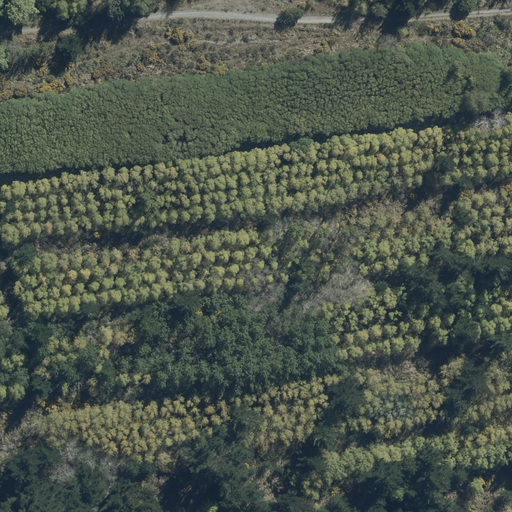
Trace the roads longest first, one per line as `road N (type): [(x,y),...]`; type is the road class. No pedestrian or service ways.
road 1 (track): [(0,173),(511,105)]
road 2 (track): [(511,22),(160,34),(0,66)]
road 3 (track): [(511,9),(181,8),(0,30)]
